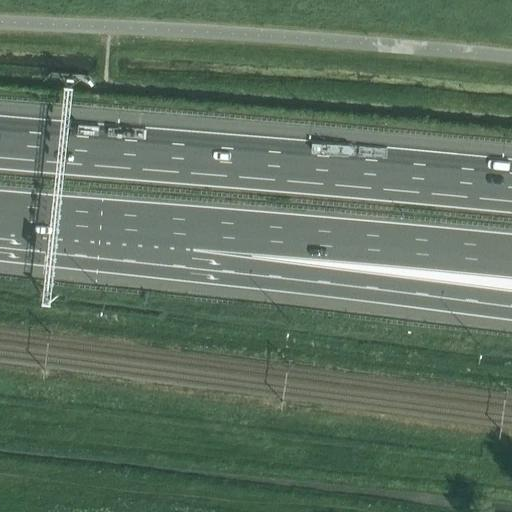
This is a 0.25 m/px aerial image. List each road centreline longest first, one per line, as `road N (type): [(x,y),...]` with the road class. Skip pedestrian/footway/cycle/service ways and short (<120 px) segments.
road 1 (motorway): [(511,181),(0,138)]
road 2 (motorway): [(196,227),(511,297)]
road 3 (motorway): [(196,227),(511,255)]
road 4 (motorway): [(0,211),(196,227)]
